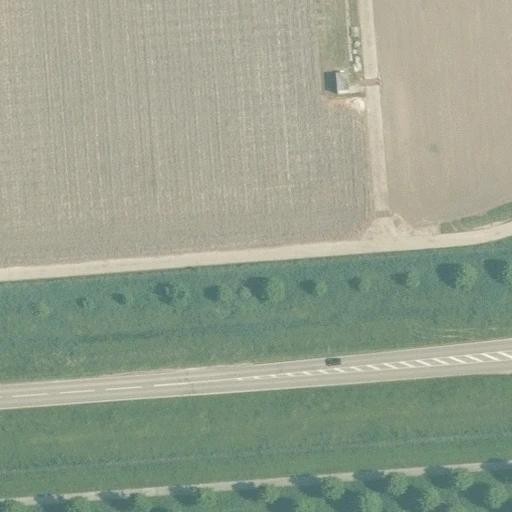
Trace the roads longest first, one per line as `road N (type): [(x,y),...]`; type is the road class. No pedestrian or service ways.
road 1 (tertiary): [(511,344),(208,382)]
road 2 (tertiary): [(208,382),(511,367)]
road 3 (tertiary): [(208,382),(0,398)]
